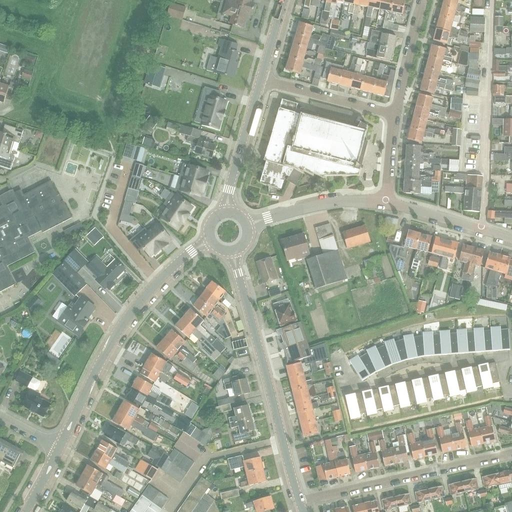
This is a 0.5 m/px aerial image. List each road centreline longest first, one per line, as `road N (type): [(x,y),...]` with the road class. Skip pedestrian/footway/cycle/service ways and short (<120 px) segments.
road 1 (tertiary): [(299,503),(234,255)]
road 2 (residential): [(481,231),(490,0)]
road 3 (residential): [(299,503),(511,456)]
road 4 (tertiary): [(58,449),(110,343),(156,284)]
road 5 (residential): [(156,284),(107,225),(126,165)]
road 6 (residential): [(385,200),(341,201),(250,226)]
road 7 (unclassified): [(391,115),(261,82)]
road 8 (tertiary): [(226,209),(261,82)]
